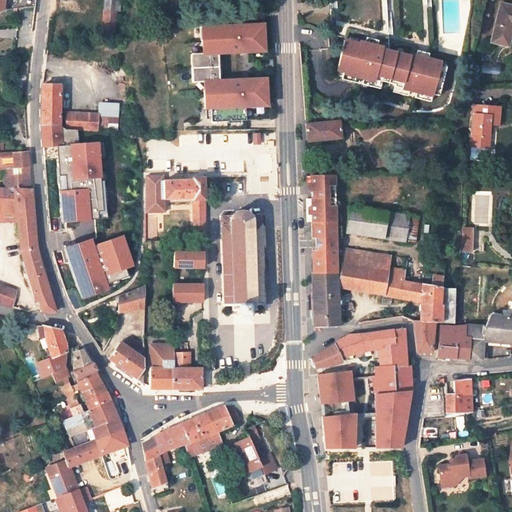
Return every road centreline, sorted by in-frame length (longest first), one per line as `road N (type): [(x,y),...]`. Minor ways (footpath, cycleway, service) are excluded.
road 1 (tertiary): [(294,346),(284,0)]
road 2 (residential): [(70,320),(49,274),(39,222),(32,111),(42,0)]
road 3 (residential): [(294,346),(402,320),(421,371)]
road 4 (residential): [(137,404),(295,393)]
road 5 (residential): [(419,511),(410,452),(421,371)]
road 6 (tertiary): [(313,511),(295,393)]
